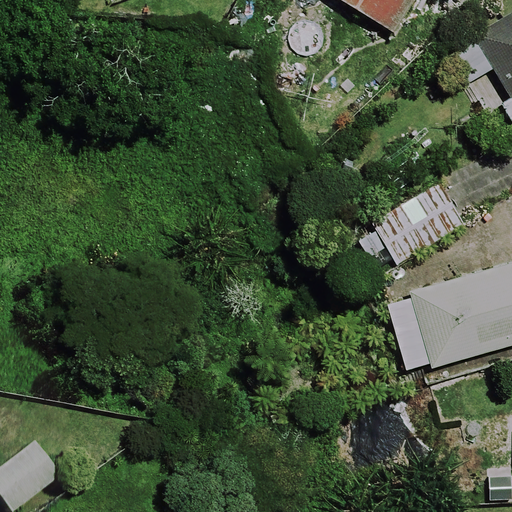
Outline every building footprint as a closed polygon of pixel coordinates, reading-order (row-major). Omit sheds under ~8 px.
[(411,0),(324,0),(390,37),(411,0)] [(511,16),(446,55),(464,85),(490,70),(511,108),(511,16)] [(461,228),(435,185),(366,226),(391,269),(461,228)] [(426,372),(511,347),(511,268),(406,298),(426,372)] [(12,511),(51,482),(26,451),(0,471),(0,511),(12,511)]
